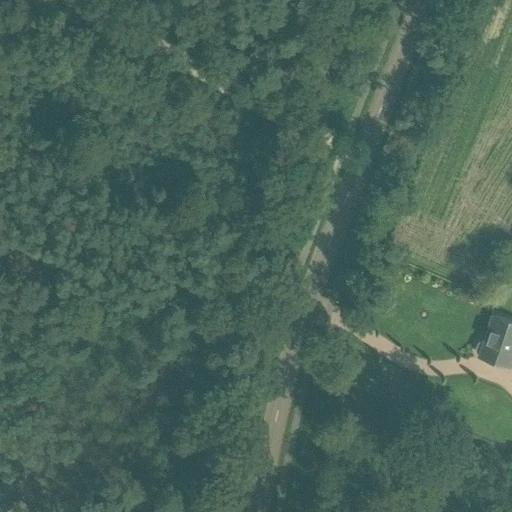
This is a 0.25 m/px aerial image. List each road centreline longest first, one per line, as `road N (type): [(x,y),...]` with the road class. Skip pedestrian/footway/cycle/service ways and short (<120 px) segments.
road 1 (tertiary): [(258,511),(314,284),(423,0)]
road 2 (track): [(35,0),(359,163)]
